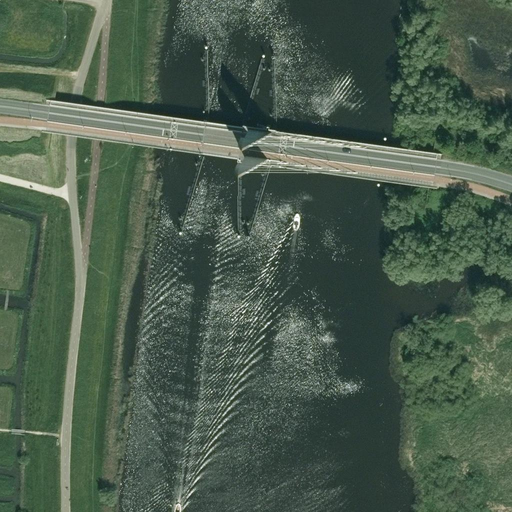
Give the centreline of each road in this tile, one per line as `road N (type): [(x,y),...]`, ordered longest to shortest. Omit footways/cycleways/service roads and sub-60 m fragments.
road 1 (secondary): [(511,184),(435,166),(0,106)]
road 2 (unclassified): [(107,7),(80,82),(71,141),(81,277)]
road 3 (unclassified): [(64,511),(81,277)]
